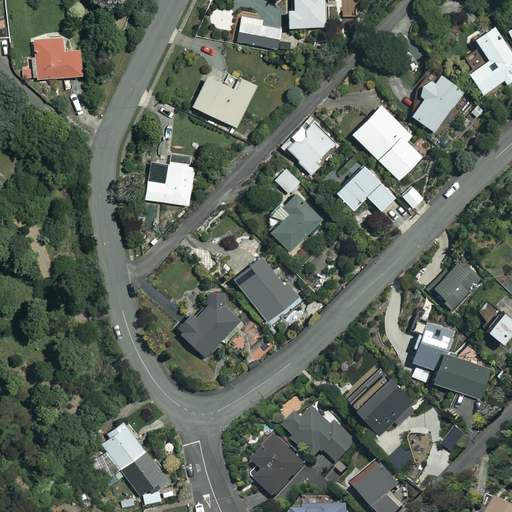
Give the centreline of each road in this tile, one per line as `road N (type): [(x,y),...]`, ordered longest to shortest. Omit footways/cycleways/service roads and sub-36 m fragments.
road 1 (residential): [(173,0),(113,124),(102,188),(122,312),(136,349),(158,387),(200,414)]
road 2 (residential): [(200,414),(232,404),(291,362),(511,142)]
road 3 (residential): [(511,416),(416,511)]
